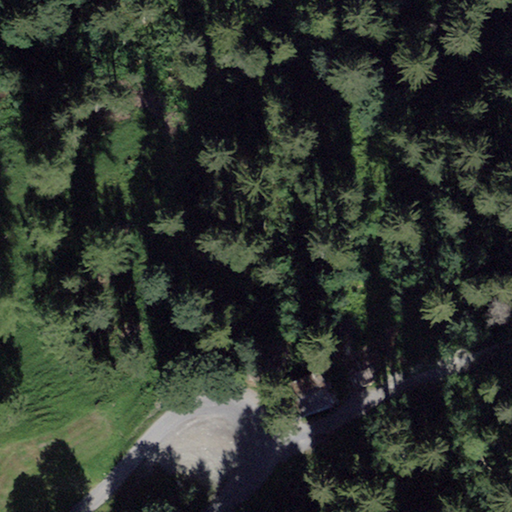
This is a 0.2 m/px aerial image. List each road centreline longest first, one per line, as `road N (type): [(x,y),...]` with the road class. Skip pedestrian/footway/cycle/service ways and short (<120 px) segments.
road 1 (unclassified): [(208,511),(264,456),(261,421),(251,407),(217,401),(186,409),(147,440),(79,511)]
road 2 (track): [(265,438),(511,344)]
